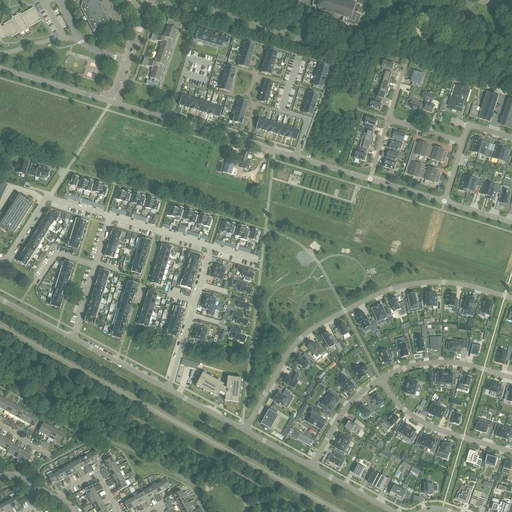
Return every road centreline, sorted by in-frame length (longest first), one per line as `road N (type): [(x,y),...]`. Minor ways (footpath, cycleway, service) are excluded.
road 1 (residential): [(242,429),(311,328),(382,292),(433,281),(511,298)]
road 2 (residential): [(370,179),(111,101)]
road 3 (residential): [(379,378),(418,420),(511,451)]
road 4 (residential): [(379,378),(436,361),(511,377)]
